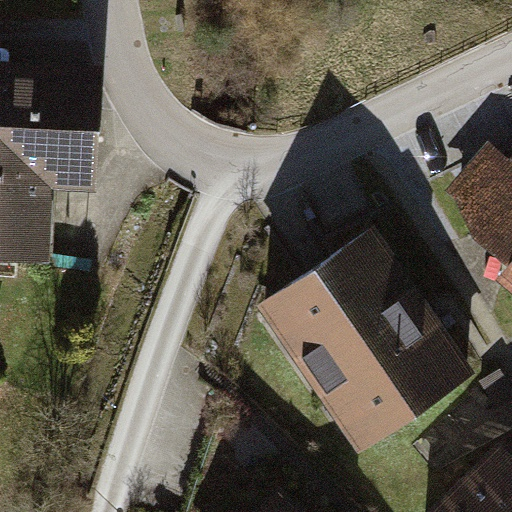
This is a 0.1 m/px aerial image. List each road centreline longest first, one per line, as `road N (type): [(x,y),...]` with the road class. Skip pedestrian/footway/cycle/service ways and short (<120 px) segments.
road 1 (residential): [(106,511),(210,206),(238,172)]
road 2 (residential): [(238,172),(300,158),(511,55)]
road 3 (residential): [(115,0),(127,56),(180,145),(238,172)]
